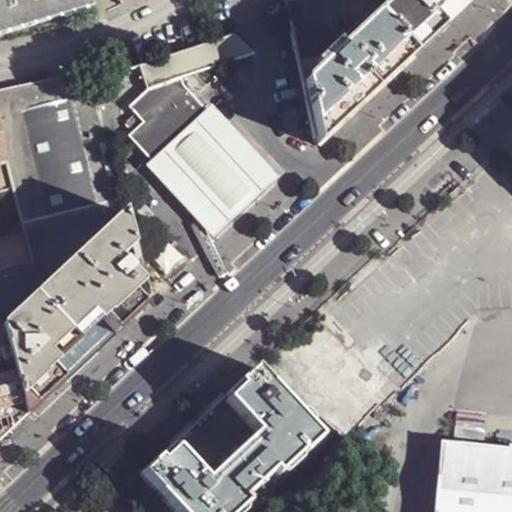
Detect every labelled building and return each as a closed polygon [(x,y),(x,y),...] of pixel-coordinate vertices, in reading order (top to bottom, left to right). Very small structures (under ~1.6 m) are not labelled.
[(0,0),(0,36),(94,8),(91,0),(0,0)] [(282,0),(291,36),(317,31),(310,0),(282,0)] [(315,147),(469,4),(466,2),(464,0),(392,0),(388,4),(350,38),(339,48),(332,54),(315,71),(301,82),(315,147)] [(331,28),(317,31),(291,36),(301,82),(315,71),(310,66),(328,50),(336,44),(336,43),(331,28)] [(153,163),(208,111),(183,85),(180,76),(253,50),(230,31),(124,69),(146,87),(127,106),(135,115),(127,122),(135,131),(129,137),(153,163)] [(346,33),(336,43),(336,44),(339,48),(350,38),(346,33)] [(328,50),(332,54),(339,48),(336,44),(328,50)] [(310,66),(315,71),(332,54),(328,50),(310,66)] [(86,71),(0,88),(0,133),(32,258),(0,265),(0,330),(23,419),(145,305),(86,71)] [(213,106),(208,111),(153,163),(148,167),(168,188),(212,234),(276,173),(233,128),(213,106)] [(0,265),(32,258),(0,133),(0,265)] [(454,206),(275,337),(327,336),(327,350),(339,349),(341,406),(359,405),(370,397),(386,397),(414,376),(414,362),(419,362),(437,348),(428,336),(438,329),(436,286),(457,285),(454,206)] [(0,440),(6,435),(23,419),(0,330),(0,440)] [(260,367),(144,474),(179,511),(243,511),(254,503),(249,496),(277,470),(281,476),(306,454),(307,456),(326,439),(260,367)] [(511,511),(511,451),(449,445),(442,511),(511,511)]
